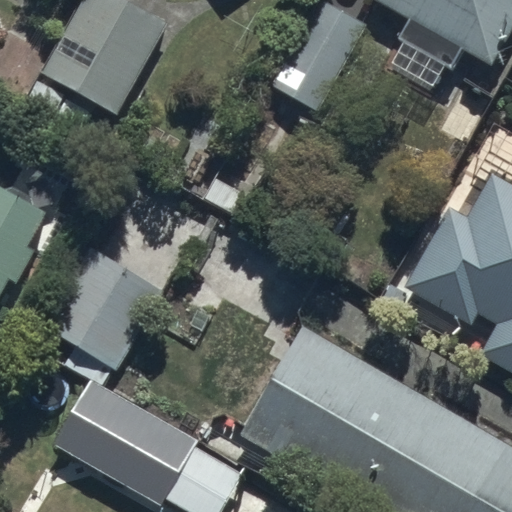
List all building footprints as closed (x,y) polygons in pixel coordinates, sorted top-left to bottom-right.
[(119,0),(85,0),(42,76),(117,119),(169,28),(119,0)] [(511,0),(368,0),(409,23),(400,40),(404,43),(389,68),(434,94),(447,70),(454,74),(464,55),(493,71),(511,37),(511,0)] [(268,86),(317,115),(367,31),(318,2),(268,86)] [(449,209),(405,290),(473,328),(479,318),(499,329),(481,361),(511,377),(511,188),(493,178),(470,221),(449,209)] [(0,305),(11,287),(19,292),(39,256),(30,251),(47,220),(0,192),(0,305)] [(165,294),(90,252),(54,314),(129,357),(165,294)] [(511,511),(511,450),(304,328),(240,437),(367,511),(511,511)] [(101,360),(52,446),(161,509),(166,502),(183,511),(222,511),(243,476),(201,452),(216,426),(101,360)]
